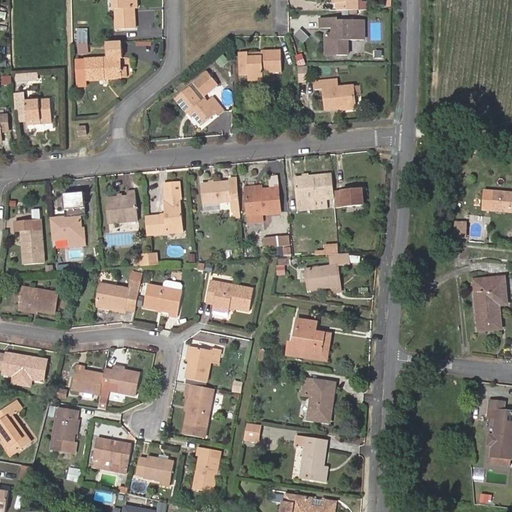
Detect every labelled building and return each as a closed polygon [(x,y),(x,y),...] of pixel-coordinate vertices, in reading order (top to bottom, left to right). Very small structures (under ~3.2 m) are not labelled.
[(135,9),(135,0),(110,0),(111,7),(112,28),(133,28),(133,10),(135,9)] [(355,11),(355,3),(354,0),(334,0),(334,4),(335,4),(335,11),(355,11)] [(355,3),(355,11),(366,11),(365,3),(355,3)] [(322,46),(334,56),(345,56),(345,40),(362,40),(362,20),(337,20),(338,24),(333,23),(333,20),(333,18),(317,18),(318,28),(329,28),(329,34),(325,34),(322,39),(322,46)] [(88,45),(88,29),(78,29),(78,45),(88,45)] [(298,29),(294,36),(303,42),(308,35),(298,29)] [(123,51),(123,43),(107,44),(107,52),(123,51)] [(334,56),(322,46),(322,54),(323,57),(328,57),(334,56)] [(86,80),(104,79),(104,76),(119,75),(119,69),(119,59),(123,59),(123,51),(107,52),(107,59),(85,61),(86,80)] [(247,58),(246,54),(246,52),(239,52),(239,76),(247,76),(248,81),(264,80),(263,73),(281,72),(280,51),(260,52),(260,53),(261,57),(247,58)] [(307,67),(297,67),(298,82),(307,82),(307,67)] [(127,78),(127,69),(119,69),(119,75),(104,76),(104,79),(127,78)] [(201,84),(207,78),(204,73),(188,86),(174,98),(186,113),(188,111),(201,125),(212,115),(214,114),(216,117),(221,112),(210,98),(205,102),(202,99),(201,97),(205,94),(206,90),(201,84)] [(27,85),(27,75),(19,75),(19,85),(27,85)] [(214,86),(207,78),(201,84),(206,90),(205,94),(214,86)] [(354,108),(352,88),(337,89),(336,81),(313,83),(314,91),(322,91),(325,111),(354,108)] [(39,122),(51,121),(49,100),(25,102),(27,126),(40,125),(39,122)] [(76,129),(77,137),(85,136),(85,128),(76,129)] [(323,192),(332,192),(330,177),(322,177),(293,180),(296,211),(310,210),(309,202),(324,200),(323,192)] [(229,202),(230,212),(238,211),(236,179),(227,180),(227,183),(200,186),(202,205),(229,202)] [(179,201),(177,186),(162,187),(164,203),(179,201)] [(259,191),(245,193),(247,217),(261,216),(279,214),(276,190),(259,191)] [(340,192),(341,209),(361,207),(359,190),(340,192)] [(511,193),(495,191),(493,210),(511,212),(511,193)] [(87,217),(85,194),(64,196),(66,219),(79,217),(87,217)] [(105,201),(107,226),(136,223),(133,194),(125,195),(126,199),(105,201)] [(144,220),(146,236),(166,234),(166,230),(181,229),(179,201),(164,203),(161,203),(162,218),(144,220)] [(261,216),(247,217),(247,224),(262,223),(261,216)] [(49,220),(51,241),(67,240),(68,248),(85,247),(84,238),(81,238),(79,217),(66,219),(49,220)] [(42,229),(41,219),(32,220),(33,230),(42,229)] [(21,231),(24,231),(26,244),(23,244),(25,264),(45,262),(42,229),(33,230),(32,220),(15,222),(16,232),(21,231)] [(469,237),(469,224),(460,224),(460,238),(469,237)] [(287,247),(287,238),(277,239),(277,248),(287,247)] [(275,248),(274,239),(261,240),(262,249),(275,248)] [(149,268),(148,257),(139,258),(140,268),(145,268),(149,268)] [(157,267),(156,257),(148,257),(149,268),(157,267)] [(347,265),(346,257),(328,258),(329,265),(339,264),(339,266),(347,265)] [(307,270),(309,289),(340,285),(337,266),(307,270)] [(131,280),(142,282),(144,273),(132,271),(131,280)] [(506,304),(504,278),(474,281),(478,330),(501,328),(500,305),(506,304)] [(137,311),(142,282),(131,280),(129,288),(102,283),(98,304),(127,310),(137,311)] [(215,306),(230,310),(231,307),(250,311),(254,290),(211,281),(207,302),(215,303),(215,306)] [(181,292),(182,287),(180,284),(167,282),(165,284),(164,289),(181,292)] [(148,287),(144,309),(170,314),(169,318),(177,319),(182,292),(181,292),(164,289),(148,287)] [(24,302),(23,307),(38,310),(37,311),(56,315),(59,294),(27,288),(26,290),(18,288),(16,301),(24,302)] [(127,313),(127,310),(98,304),(97,308),(127,313)] [(321,360),(325,333),(316,331),(317,322),(298,319),(294,343),(289,343),(287,355),(321,360)] [(332,334),(325,333),(321,360),(328,361),(332,334)] [(190,347),(184,378),(207,382),(211,362),(217,363),(219,349),(211,348),(210,351),(190,347)] [(0,369),(5,370),(8,356),(0,354),(0,369)] [(5,370),(4,376),(44,384),(48,364),(8,356),(5,370)] [(73,389),(101,396),(105,376),(85,372),(86,368),(77,366),(73,389)] [(112,372),(113,369),(106,368),(105,376),(101,396),(107,398),(108,392),(112,372)] [(124,374),(112,372),(108,392),(137,398),(141,375),(124,372),(124,374)] [(320,415),(330,416),(335,384),(305,380),(303,395),(312,397),(309,419),(319,420),(320,415)] [(242,393),(243,383),(235,381),(233,391),(242,393)] [(194,386),(188,384),(185,396),(189,397),(187,404),(190,405),(194,386)] [(190,405),(186,424),(207,428),(209,414),(213,397),(214,390),(194,386),(190,405)] [(67,398),(68,391),(59,389),(58,397),(67,398)] [(105,411),(107,398),(101,396),(98,410),(105,411)] [(219,416),(223,399),(213,397),(209,414),(219,416)] [(497,411),(495,420),(494,436),(490,436),(488,446),(492,447),(491,457),(511,460),(511,451),(511,412),(504,412),(505,403),(491,401),(490,410),(497,410),(497,411)] [(0,430),(16,455),(34,442),(16,416),(21,412),(16,405),(0,416),(0,417),(4,424),(0,427),(0,430)] [(74,434),(77,420),(79,411),(62,407),(55,438),(52,449),(73,454),(75,443),(72,442),(74,434)] [(488,419),(495,420),(497,411),(497,410),(490,410),(488,419)] [(205,437),(207,428),(186,424),(184,433),(205,437)] [(259,443),(260,434),(246,432),(245,441),(259,443)] [(126,469),(130,451),(123,450),(124,443),(99,438),(95,459),(120,464),(119,468),(126,469)] [(321,481),(323,467),(327,441),(307,438),(301,477),(321,481)] [(194,490),(213,494),(219,460),(211,459),(213,451),(200,448),(198,457),(200,457),(194,490)] [(219,460),(221,452),(213,451),(211,459),(219,460)] [(136,475),(144,477),(148,459),(140,457),(136,475)] [(162,481),(170,483),(175,462),(149,457),(144,477),(162,481)] [(29,482),(32,473),(32,472),(33,468),(24,466),(20,479),(29,482)] [(70,466),(67,479),(80,482),(83,470),(70,466)] [(0,511),(7,511),(11,494),(3,492),(0,491),(0,511)] [(334,511),(336,502),(325,500),(324,507),(311,505),(312,498),(286,493),(284,501),(293,503),(291,511),(334,511)] [(491,503),(492,495),(480,493),(478,501),(491,503)] [(291,511),(293,503),(284,501),(282,511),(291,511)]
